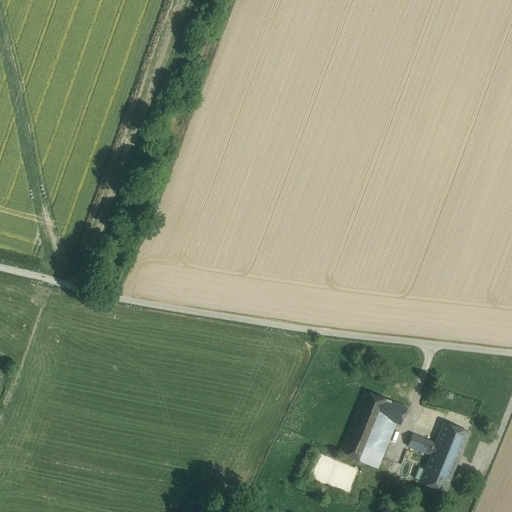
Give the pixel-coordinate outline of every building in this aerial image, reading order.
[(400,425),(407,408),(363,390),(338,453),(364,463),(368,453),(383,418),(395,423),(400,425)] [(383,418),(368,453),(381,458),(395,423),(383,418)] [(457,462),(469,433),(443,422),(435,443),(432,452),(457,462)] [(407,446),(430,455),(432,452),(435,443),(412,434),(407,446)] [(457,462),(432,452),(430,455),(419,482),(445,492),(457,462)] [(377,468),(381,458),(368,453),(364,463),(377,468)] [(389,494),(400,498),(404,487),(393,483),(389,494)]
